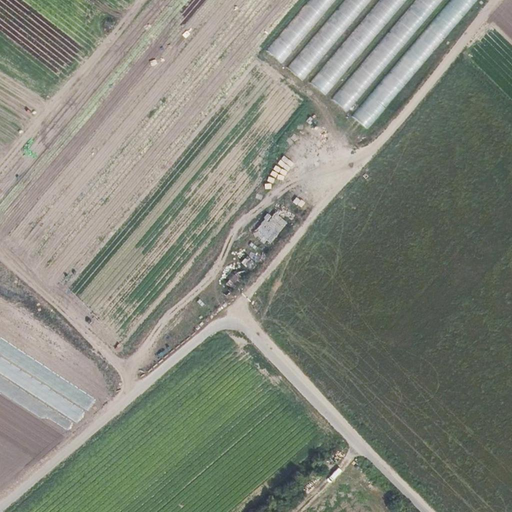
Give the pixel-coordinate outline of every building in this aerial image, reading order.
[(314,0),(271,51),(286,64),(341,0),(314,0)] [(376,0),(349,0),(290,68),(306,81),(376,0)] [(384,0),(310,85),(325,98),(410,0),(384,0)] [(419,0),(330,102),(345,115),(445,0),(419,0)] [(453,0),(350,120),(365,133),(480,0),(453,0)] [(261,249),(266,245),(258,236),(254,239),(261,249)] [(251,271),(256,264),(245,258),(241,265),(251,271)] [(234,272),(226,284),(234,289),(242,277),(234,272)]
